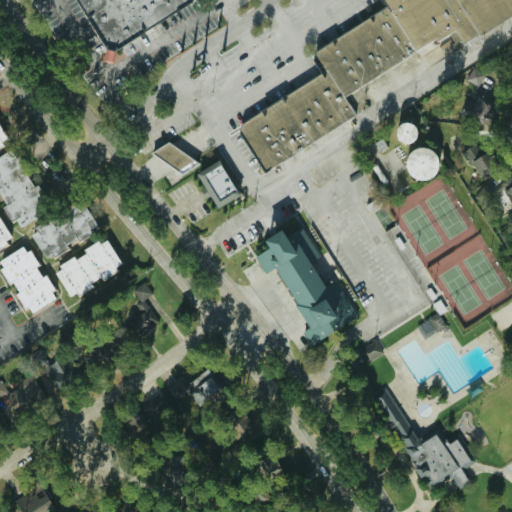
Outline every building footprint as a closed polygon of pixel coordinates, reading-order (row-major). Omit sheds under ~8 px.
[(76,0),(107,48),(182,0),(76,0)] [(258,164),(352,105),(342,88),(444,21),(455,37),(511,0),(377,0),(304,46),(315,64),(230,119),(258,164)] [(457,117),(485,128),(499,92),(479,84),(483,74),(470,68),(465,80),(475,84),(468,101),(464,100),(457,117)] [(152,156),(182,177),(192,162),(162,141),(152,156)] [(483,154),(480,156),(471,143),(460,151),(481,180),(495,170),(483,154)] [(16,228),(47,210),(33,186),(28,189),(8,152),(0,155),(0,206),(9,224),(13,222),(16,228)] [(211,209),(234,199),(217,162),(194,173),(211,209)] [(511,180),(497,196),(511,209),(511,180)] [(43,262),(65,249),(63,246),(74,240),(75,241),(95,229),(80,204),(27,236),(43,262)] [(0,246),(9,242),(0,224),(0,246)] [(272,270),(304,331),(300,333),(307,345),(339,328),(332,315),(345,308),(333,282),(320,289),(307,264),(317,258),(301,228),(279,239),(275,233),(257,242),(262,252),(253,257),(262,275),(272,270)] [(66,300),(90,288),(88,284),(98,279),(99,280),(119,269),(105,241),(50,269),(66,300)] [(54,299),(42,276),(40,277),(26,251),(21,254),(18,249),(0,258),(0,270),(25,316),(54,299)] [(159,324),(142,301),(150,294),(142,283),(118,301),(131,319),(125,324),(137,340),(159,324)] [(444,326),(436,313),(414,327),(422,340),(444,326)] [(117,363),(106,339),(84,349),(95,373),(117,363)] [(380,354),(372,340),(353,352),(362,365),(380,354)] [(79,381),(70,356),(43,366),(52,391),(79,381)] [(0,407),(8,422),(44,402),(30,376),(5,391),(0,381),(0,407)] [(189,395),(206,411),(220,395),(203,380),(189,395)] [(173,401),(185,394),(177,382),(166,390),(173,401)] [(418,479),(424,475),(430,486),(448,475),(457,489),(469,481),(461,469),(470,464),(454,438),(445,443),(436,430),(416,442),(385,391),(370,400),(418,479)] [(169,404),(161,393),(117,422),(131,443),(158,425),(152,415),(169,404)] [(241,435),(251,425),(239,413),(229,424),(241,435)] [(266,477),(278,466),(266,453),(254,464),(266,477)] [(159,478),(175,479),(177,457),(161,455),(159,478)] [(17,511),(44,511),(50,510),(42,490),(13,502),(17,511)] [(137,511),(125,498),(109,511),(137,511)]
